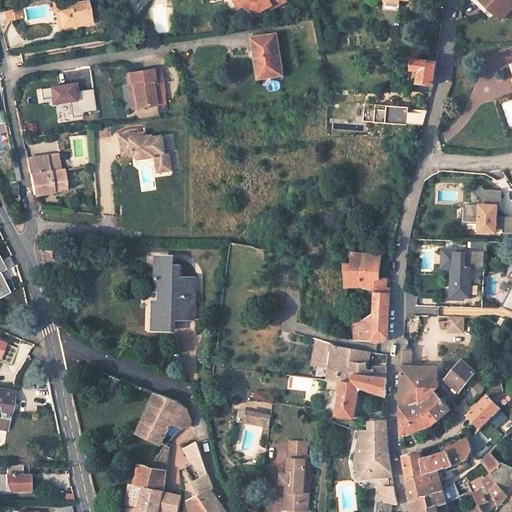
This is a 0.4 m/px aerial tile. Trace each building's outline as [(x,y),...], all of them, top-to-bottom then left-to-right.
[(59,0),(52,2),(54,14),(55,14),(59,13),(62,25),(74,23),(75,27),(91,23),(86,1),(70,4),(69,0),(59,0)] [(269,9),(285,0),(234,0),(239,8),(245,6),(253,8),(260,10),(268,6),(269,9)] [(479,0),(500,18),(511,5),(511,2),(509,0),(479,0)] [(269,9),(268,6),(260,10),(253,8),(252,12),(261,15),(270,10),(269,9)] [(6,20),(6,22),(23,18),(21,8),(5,11),(6,20)] [(59,30),(75,27),(74,23),(62,25),(59,13),(55,14),(59,30)] [(258,77),(280,74),(275,34),(252,37),(258,77)] [(426,43),(412,45),(412,53),(427,52),(426,43)] [(434,75),(436,63),(413,58),(411,69),(420,70),(418,82),(433,84),(434,75)] [(134,107),(154,105),(151,86),(161,84),(158,68),(124,74),(125,83),(130,82),(134,107)] [(75,83),(49,87),(51,98),(52,105),(70,103),(78,102),(76,92),(75,83)] [(51,98),(49,87),(40,88),(42,99),(51,98)] [(93,89),(76,92),(78,102),(70,103),(72,117),(83,116),(83,113),(96,111),(93,89)] [(409,107),(365,104),(364,122),(408,125),(409,107)] [(35,123),(26,124),(28,133),(37,131),(35,123)] [(141,137),(140,133),(122,135),(125,154),(135,153),(140,157),(156,155),(156,151),(164,150),(162,136),(155,137),(154,135),(141,137)] [(156,151),(156,155),(159,172),(172,170),(169,154),(165,155),(164,150),(156,151)] [(46,156),(48,172),(59,170),(57,154),(46,156)] [(26,159),(32,194),(66,189),(63,169),(59,170),(48,172),(46,156),(26,159)] [(498,200),(499,190),(482,189),(479,186),(472,192),(478,199),(478,204),(463,204),(462,221),(479,221),(487,221),(487,231),(494,232),(494,228),(501,228),(501,232),(511,232),(511,217),(495,217),(495,205),(496,205),(496,200),(498,200)] [(487,221),(479,221),(478,231),(487,231),(487,221)] [(463,253),(463,251),(463,250),(441,249),(440,269),(450,269),(449,299),(451,299),(452,296),(453,267),(443,266),(443,252),(463,253)] [(482,268),(483,252),(463,251),(463,253),(443,252),(443,266),(453,267),(452,296),(468,297),(469,284),(467,284),(467,273),(469,273),(469,267),(482,268)] [(352,322),(354,340),(380,341),(387,337),(388,307),(389,288),(386,288),(387,278),(378,277),(380,254),(351,252),(350,263),(344,263),(345,286),(362,285),(375,287),(374,318),(352,322)] [(153,319),(153,329),(174,330),(174,320),(194,320),(195,317),(195,302),(191,302),(191,286),(185,286),(185,278),(178,278),(179,266),(170,266),(170,258),(157,258),(157,273),(154,273),(154,283),(159,283),(159,292),(164,292),(164,302),(158,302),(157,319),(153,319)] [(511,265),(506,276),(511,279),(511,281),(499,305),(509,310),(511,307),(511,265)] [(0,298),(9,294),(0,275),(0,298)] [(191,286),(191,302),(195,302),(195,278),(185,278),(185,286),(191,286)] [(465,318),(449,317),(449,333),(465,333),(465,318)] [(506,322),(499,318),(496,323),(503,327),(506,322)] [(340,383),(335,412),(353,415),(358,385),(385,395),(385,392),(386,377),(386,370),(386,366),(371,366),(371,369),(366,369),(365,362),(363,351),(350,349),(341,347),(333,345),(328,381),(341,380),(340,382),(340,383)] [(402,350),(401,366),(412,366),(412,348),(406,347),(402,350)] [(444,379),(461,389),(467,382),(477,390),(485,381),(479,375),(475,372),(460,360),(444,379)] [(400,404),(401,434),(432,421),(450,408),(435,391),(416,406),(414,403),(426,397),(444,379),(436,379),(436,367),(412,366),(401,366),(400,404)] [(108,389),(117,393),(121,380),(113,377),(108,389)] [(0,420),(7,421),(12,392),(0,390),(0,420)] [(160,442),(173,420),(183,428),(190,427),(190,422),(187,410),(178,403),(176,401),(155,393),(137,432),(160,442)] [(487,394),(468,414),(480,427),(500,408),(487,394)] [(269,426),(271,415),(248,411),(246,422),(269,426)] [(355,460),(358,479),(372,475),(391,476),(388,454),(386,437),(386,428),(385,420),(368,420),(368,429),(361,429),(359,439),(355,460)] [(441,511),(453,508),(451,500),(446,503),(442,490),(437,469),(453,465),(465,460),(472,449),(468,438),(445,446),(447,450),(422,458),(419,449),(403,454),(405,466),(407,477),(409,489),(411,500),(414,511),(441,511)] [(228,511),(229,511),(228,511),(220,500),(213,491),(197,442),(183,448),(191,464),(185,467),(189,475),(199,470),(202,478),(193,482),(200,496),(189,500),(191,511),(228,511)] [(478,505),(482,511),(493,511),(494,511),(491,501),(487,501),(480,490),(484,487),(485,492),(488,493),(490,491),(493,498),(500,504),(507,495),(510,500),(511,501),(511,466),(500,461),(499,463),(489,451),(481,460),(491,471),(485,477),(484,475),(472,490),(463,494),(467,503),(476,499),(478,505)] [(284,509),(308,510),(308,492),(302,492),(304,459),(286,458),(285,473),(279,473),(279,484),(285,484),(284,509)] [(139,511),(158,511),(160,509),(163,492),(162,491),(166,472),(142,466),(137,485),(132,483),(127,502),(141,505),(139,511)] [(30,491),(30,472),(5,473),(6,491),(30,491)] [(393,486),(379,487),(377,508),(391,510),(392,502),(397,503),(394,491),(393,486)] [(177,511),(181,496),(163,492),(160,509),(173,511),(177,511)]
